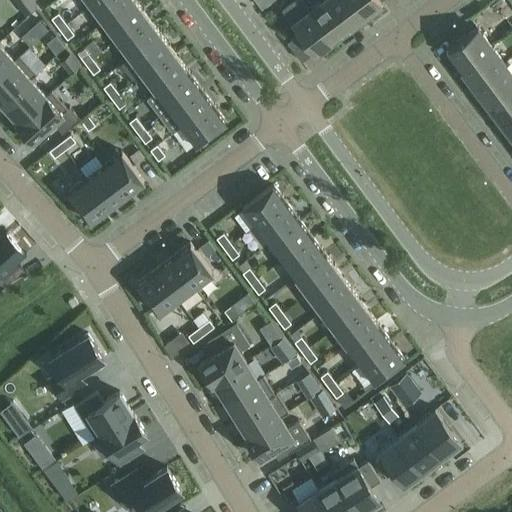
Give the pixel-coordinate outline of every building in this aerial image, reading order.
[(96,0),(91,4),(104,21),(132,0),(96,0)] [(136,0),(132,0),(104,21),(117,38),(148,16),(143,10),(144,9),(144,8),(143,9),(136,0)] [(310,9),(303,0),(294,0),(283,9),(315,52),(333,39),(310,9)] [(349,27),(328,0),(321,0),(310,9),(333,39),(349,27)] [(365,15),(354,0),(328,0),(349,27),(366,15),(365,15)] [(354,0),(365,15),(383,2),(381,0),(354,0)] [(60,28),(67,22),(59,12),(52,17),(60,28)] [(148,16),(117,38),(130,56),(161,33),(153,22),(154,22),(153,21),(152,22),(148,16)] [(39,19),(30,27),(39,37),(48,29),(39,19)] [(67,22),(60,28),(67,38),(75,33),(67,22)] [(447,49),(461,67),(491,44),(478,26),(447,49)] [(161,33),(130,56),(143,73),(174,50),(169,44),(170,44),(169,43),(161,33)] [(47,41),(55,53),(65,46),(56,34),(47,41)] [(0,71),(14,58),(0,42),(0,71)] [(461,67),(474,85),(504,62),(491,44),(461,67)] [(78,52),(86,62),(93,57),(85,46),(78,52)] [(174,50),(143,73),(156,90),(187,67),(179,57),(179,56),(178,56),(174,50)] [(80,65),(70,52),(60,62),(71,74),(80,65)] [(37,73),(20,53),(14,58),(0,71),(0,99),(3,103),(32,77),(37,73)] [(100,68),(93,57),(86,62),(93,73),(100,68)] [(474,85),(487,102),(511,82),(511,72),(504,62),(474,85)] [(187,67),(156,90),(169,108),(200,85),(192,74),(192,73),(191,74),(189,70),(189,69),(188,69),(187,67)] [(46,94),(32,77),(3,103),(18,119),(46,94)] [(104,86),(111,97),(119,92),(111,81),(104,86)] [(486,102),(511,135),(511,82),(487,102),(486,102)] [(200,85),(169,108),(182,125),(213,102),(205,91),(205,90),(204,91),(202,88),(202,87),(202,86),(201,87),(200,85)] [(68,107),(52,89),(46,94),(18,119),(16,121),(33,139),(53,121),(63,132),(81,118),(70,106),(68,107)] [(126,102),(119,92),(111,97),(119,107),(126,102)] [(213,102),(182,125),(196,143),(226,120),(218,109),(218,108),(217,108),(214,105),(215,104),(214,104),(213,102)] [(88,113),(81,119),(88,129),(96,124),(88,113)] [(129,121),(137,131),(144,126),(136,116),(129,121)] [(152,137),(144,126),(137,131),(145,142),(152,137)] [(60,142),(65,149),(76,141),(71,134),(60,142)] [(60,142),(50,150),(55,157),(65,149),(60,142)] [(150,149),(158,159),(165,154),(157,143),(150,149)] [(139,149),(129,156),(135,164),(145,157),(139,149)] [(122,150),(104,164),(126,194),(128,193),(129,193),(129,192),(132,189),(133,190),(133,189),(145,181),(122,150)] [(86,177),(109,207),(115,203),(116,202),(126,194),(104,164),(86,177)] [(109,207),(86,177),(68,190),(91,221),(102,212),(103,213),(103,212),(109,207)] [(256,224),(287,201),(285,199),(286,199),(285,198),(282,195),(283,195),(282,194),(273,183),(243,206),(256,224)] [(295,211),(287,201),(256,224),(269,241),(300,218),(298,216),(299,216),(298,215),(298,216),(295,212),(296,212),(295,211)] [(300,218),(269,241),(282,258),(313,235),(311,233),(312,233),(311,232),(311,233),(308,230),(309,229),(308,228),(308,229),(300,218)] [(0,276),(2,274),(4,276),(3,278),(4,279),(20,264),(19,263),(18,264),(16,262),(26,252),(25,251),(24,252),(6,232),(7,231),(6,229),(0,234),(0,276)] [(225,248),(232,242),(224,232),(217,237),(225,248)] [(282,258),(295,276),(326,253),(324,251),(325,250),(324,250),(321,247),(322,246),(321,246),(313,235),(282,258)] [(172,255),(195,286),(213,272),(190,242),(179,250),(178,250),(178,251),(175,253),(174,253),(174,254),(172,255)] [(240,253),(232,242),(225,248),(233,258),(240,253)] [(308,293),(339,270),(334,264),(335,263),(334,263),(326,253),(295,276),(308,293)] [(195,286),(172,255),(162,263),(161,263),(161,264),(155,268),(178,299),(195,286)] [(251,282),(254,280),(258,277),(250,266),(243,272),(251,282)] [(178,299),(155,268),(149,273),(149,272),(148,273),(137,282),(160,312),(178,299)] [(321,310),(352,287),(344,277),(345,276),(344,275),(343,276),(339,270),(308,293),(321,310)] [(258,277),(254,280),(251,282),(259,293),(266,288),(258,277)] [(321,310),(334,328),(365,305),(360,299),(361,298),(361,297),(360,298),(352,287),(321,310)] [(277,317),(284,311),(276,301),(269,306),(277,317)] [(232,320),(239,315),(231,304),(224,310),(232,320)] [(365,305),(334,328),(347,345),(378,322),(370,311),(371,311),(370,310),(369,311),(365,305)] [(292,322),(284,311),(277,317),(285,327),(292,322)] [(199,326),(204,333),(215,326),(209,319),(199,326)] [(240,349),(249,343),(236,322),(216,335),(223,347),(200,361),(213,382),(214,381),(247,361),(240,349)] [(360,362),(391,339),(383,329),(383,328),(382,328),(380,325),(380,324),(379,324),(378,322),(347,345),(360,362)] [(188,334),(193,341),(204,333),(199,326),(188,334)] [(178,329),(162,343),(172,354),(188,340),(178,329)] [(96,345),(88,332),(51,356),(60,371),(49,377),(62,398),(86,383),(79,372),(104,357),(96,345)] [(302,351),(309,346),(302,335),(295,341),(302,351)] [(269,345),(275,352),(288,342),(283,336),(271,344),(269,345)] [(391,339),(360,362),(374,380),(404,357),(396,346),(396,345),(395,345),(393,342),(393,341),(392,341),(391,339)] [(317,357),(309,346),(302,351),(310,362),(317,357)] [(287,360),(291,367),(301,361),(297,354),(287,360)] [(257,377),(247,361),(214,381),(225,398),(257,377)] [(320,375),(328,386),(335,381),(328,370),(320,375)] [(310,371),(297,379),(302,387),(316,379),(310,371)] [(396,392),(412,380),(406,372),(390,384),(396,392)] [(275,392),(263,374),(257,377),(225,398),(237,416),(275,392)] [(343,391),(335,381),(328,386),(336,396),(343,391)] [(314,402),(327,394),(323,388),(310,396),(314,402)] [(97,390),(75,404),(95,436),(114,424),(133,412),(120,391),(104,401),(97,390)] [(289,411),(277,391),(275,392),(237,416),(248,434),(280,414),(281,416),(289,411)] [(374,401),(382,412),(391,404),(383,394),(374,401)] [(426,414),(417,421),(430,437),(442,454),(451,447),(460,441),(448,424),(435,407),(426,414)] [(114,424),(95,436),(101,446),(108,457),(114,453),(117,458),(121,464),(132,457),(143,450),(139,444),(136,439),(141,436),(147,433),(140,422),(134,412),(133,412),(114,424)] [(19,436),(32,426),(22,414),(10,423),(19,436)] [(287,426),(281,416),(280,414),(248,434),(246,435),(259,456),(283,442),(289,451),(311,438),(299,419),(287,426)] [(408,428),(398,435),(411,452),(423,469),(424,468),(433,462),(442,455),(441,455),(442,454),(430,437),(417,421),(408,428)] [(389,442),(380,449),(392,466),(405,482),(414,475),(423,469),(411,452),(398,435),(389,442)] [(313,438),(294,449),(301,461),(320,449),(313,438)] [(44,443),(32,452),(43,468),(56,458),(44,443)] [(343,463),(333,470),(336,476),(338,475),(349,493),(360,511),(370,505),(380,499),(375,492),(371,485),(380,479),(374,469),(368,459),(358,465),(353,457),(343,463)] [(167,466),(144,480),(137,469),(114,483),(127,505),(138,499),(146,511),(182,490),(167,466)] [(327,482),(318,488),(323,497),(329,505),(333,511),(359,511),(360,511),(359,511),(360,511),(349,493),(338,475),(336,476),(327,482)] [(78,493),(70,479),(57,487),(67,500),(78,493)] [(296,496),(286,503),(292,511),(298,511),(304,508),(306,511),(333,511),(329,505),(323,497),(318,488),(308,494),(299,500),(296,496)]
